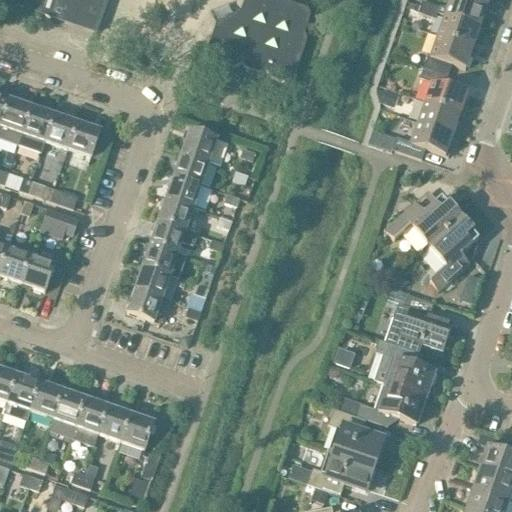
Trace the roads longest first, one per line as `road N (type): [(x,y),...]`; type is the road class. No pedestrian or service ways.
road 1 (residential): [(73,352),(155,105),(0,57)]
road 2 (residential): [(511,211),(478,159),(511,60)]
road 3 (residential): [(467,393),(511,259)]
road 4 (residential): [(196,398),(73,352)]
road 5 (residential): [(420,511),(452,412),(467,393)]
